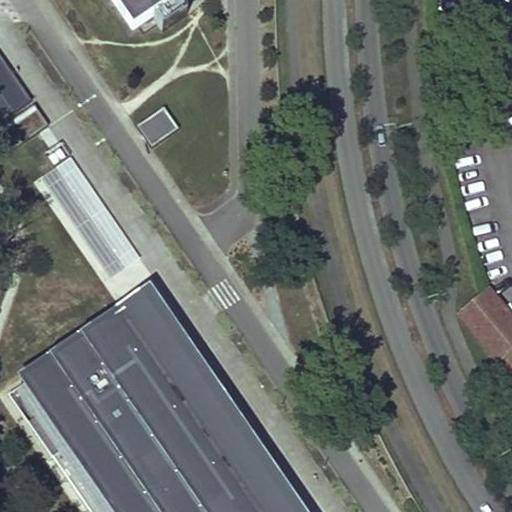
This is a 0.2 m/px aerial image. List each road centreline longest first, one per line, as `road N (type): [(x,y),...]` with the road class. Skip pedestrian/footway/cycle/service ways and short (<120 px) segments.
road 1 (tertiary): [(335,0),(342,123),(377,283),(411,373),(483,511)]
road 2 (tertiary): [(511,490),(443,364),(409,278),(373,113),(367,0)]
